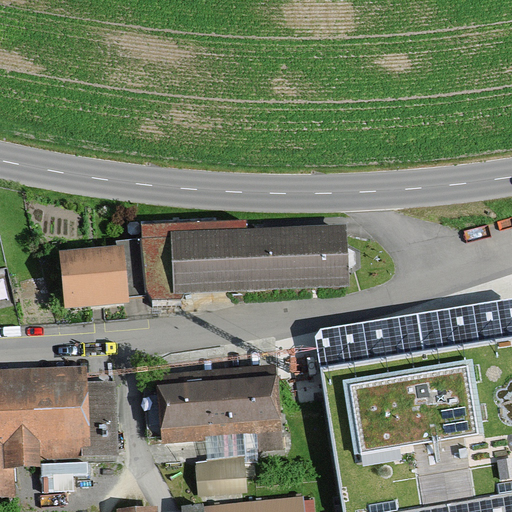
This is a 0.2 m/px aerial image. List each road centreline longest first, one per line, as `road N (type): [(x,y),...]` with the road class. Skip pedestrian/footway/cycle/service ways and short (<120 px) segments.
road 1 (residential): [(455,278),(401,300),(180,337),(0,349)]
road 2 (primary): [(361,195),(170,189),(0,161)]
road 3 (primary): [(511,177),(361,195)]
road 4 (unclassified): [(455,278),(361,195)]
